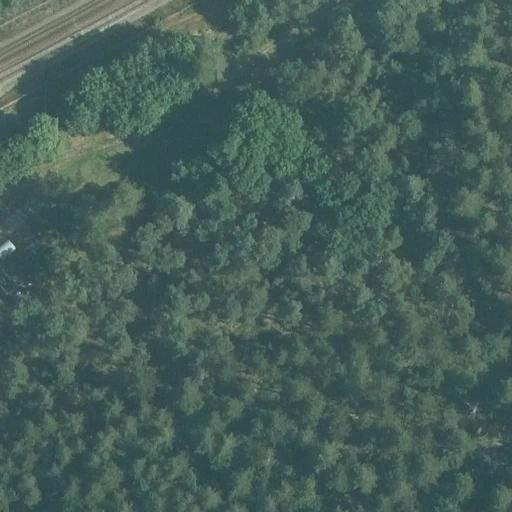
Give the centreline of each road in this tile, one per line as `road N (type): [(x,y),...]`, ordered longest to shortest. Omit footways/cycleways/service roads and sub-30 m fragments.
road 1 (track): [(222,511),(224,491),(162,410),(174,392),(511,500)]
road 2 (track): [(355,0),(126,150),(0,195)]
road 3 (track): [(0,120),(228,0)]
